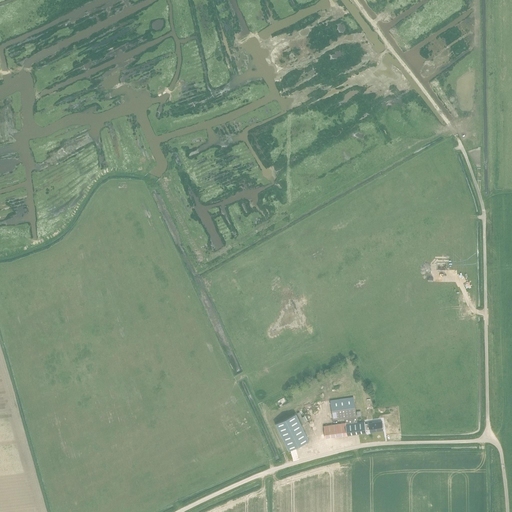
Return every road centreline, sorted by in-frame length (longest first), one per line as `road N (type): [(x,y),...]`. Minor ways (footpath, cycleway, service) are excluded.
road 1 (unclassified): [(183,511),(338,452),(486,439)]
road 2 (unclassified): [(486,439),(484,216),(455,136)]
road 3 (track): [(455,136),(353,0)]
